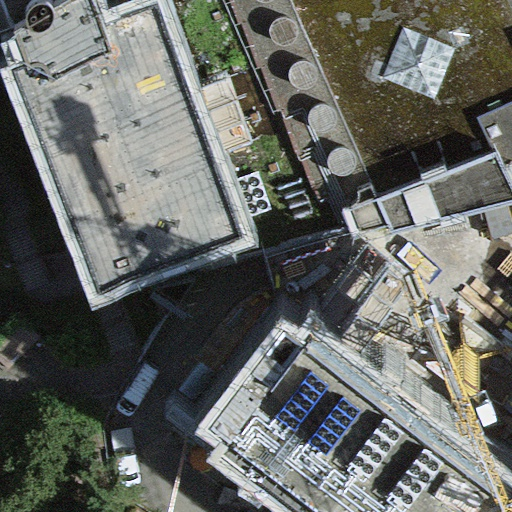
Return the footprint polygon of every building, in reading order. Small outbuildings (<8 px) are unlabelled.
[(0,0),(0,16),(10,12),(35,1),(34,0),(0,0)] [(511,511),(511,194),(502,173),(491,150),(375,198),(290,0),(38,0),(35,1),(10,12),(23,46),(10,51),(43,141),(95,282),(104,279),(134,362),(157,324),(144,287),(147,286),(175,303),(191,274),(258,256),(273,312),(205,402),(224,417),(215,428),(324,511),(511,511)] [(511,23),(501,0),(290,0),(375,198),(491,150),(475,117),(511,100),(511,23)] [(511,0),(501,0),(511,23),(511,100),(475,117),(491,150),(502,173),(511,168),(511,0)] [(0,511),(0,366),(33,330),(9,311),(0,320),(0,511)]
